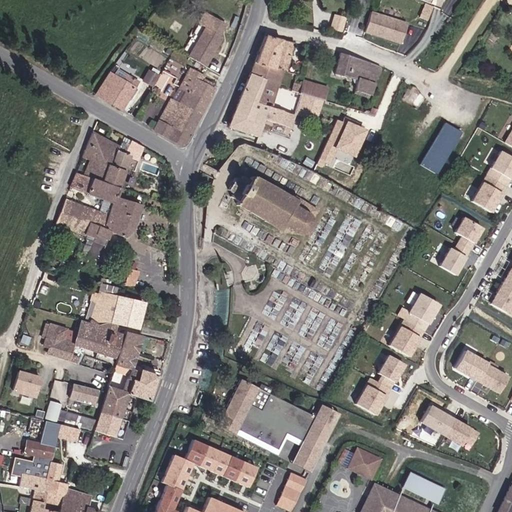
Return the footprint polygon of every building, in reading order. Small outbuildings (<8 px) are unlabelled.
[(205,67),(222,39),(219,37),(226,25),(204,12),(197,23),(205,28),(187,57),(205,67)] [(370,13),(364,32),(383,38),(384,36),(387,37),(386,39),(400,44),(406,24),(370,13)] [(345,19),(335,16),(331,28),(340,31),(345,19)] [(293,45),(262,34),(231,128),(257,137),(263,120),(289,129),(300,94),(274,85),(280,69),(285,71),(293,45)] [(380,66),(354,57),(340,53),(334,75),(357,80),(354,90),(371,96),(380,66)] [(121,110),(137,83),(117,70),(118,68),(114,65),(95,94),(121,110)] [(212,84),(203,79),(204,76),(189,68),(172,101),(170,99),(154,130),(183,147),(214,89),(210,88),(212,84)] [(153,85),(159,75),(149,70),(143,80),(153,85)] [(162,89),(170,75),(163,71),(155,85),(162,89)] [(327,88),(304,81),(300,94),(323,101),(327,88)] [(377,110),(371,108),(369,115),(375,116),(377,110)] [(358,123),(337,115),(319,162),(332,167),(338,150),(356,157),(366,130),(356,127),(358,123)] [(459,132),(445,123),(420,164),(434,173),(459,132)] [(511,128),(503,143),(511,147),(511,128)] [(130,155),(115,150),(117,144),(91,134),(82,158),(89,161),(83,176),(75,173),(70,187),(112,203),(107,216),(65,199),(55,225),(105,244),(109,232),(126,239),(130,229),(139,204),(114,195),(130,155)] [(511,174),(511,158),(499,151),(485,175),(505,186),(511,174)] [(308,227),(308,223),(309,223),(309,221),(308,221),(308,220),(310,220),(316,211),(292,196),(289,200),(279,194),(277,192),(276,193),(266,187),(266,186),(264,185),(263,185),(253,179),(251,177),(250,178),(250,177),(249,178),(249,177),(248,180),(241,176),(238,180),(233,178),(227,189),(231,192),(229,197),(236,201),(235,202),(234,203),(235,203),(235,204),(235,205),(236,205),(237,205),(249,212),(248,212),(250,213),(250,212),(263,220),(263,221),(264,221),(279,229),(282,225),(291,231),(293,232),(293,231),(295,232),(297,233),(299,233),(302,232),(303,232),(304,232),(304,231),(305,230),(307,229),(308,227)] [(490,212),(505,186),(485,176),(470,202),(490,212)] [(438,266),(454,275),(481,228),(462,218),(453,233),(460,237),(452,251),(448,248),(438,266)] [(511,265),(489,304),(511,316),(511,265)] [(134,328),(141,304),(114,296),(116,288),(100,283),(97,294),(93,292),(83,323),(80,322),(73,343),(69,342),(73,331),(46,323),(41,337),(45,338),(43,345),(49,347),(47,353),(76,362),(79,355),(110,365),(113,358),(114,358),(93,430),(115,436),(127,394),(148,401),(156,375),(139,370),(139,372),(130,370),(141,336),(123,330),(121,336),(113,333),(116,322),(134,328)] [(422,331),(437,305),(418,294),(403,320),(422,331)] [(407,357),(422,331),(403,320),(388,346),(407,357)] [(453,369),(476,382),(486,364),(463,351),(453,369)] [(355,405),(374,416),(389,390),(403,365),(387,356),(377,374),(381,376),(377,383),(369,379),(355,405)] [(495,367),(487,362),(476,382),(497,394),(506,378),(494,370),(495,367)] [(43,378),(19,371),(13,390),(37,397),(43,378)] [(322,446),(338,415),(319,405),(313,417),(269,394),(258,388),(239,379),(217,423),(235,432),(237,429),(279,451),(277,456),(308,472),(322,446)] [(100,391),(74,384),(70,397),(96,404),(100,391)] [(453,421),(428,407),(419,423),(443,437),(444,437),(460,446),(463,442),(471,446),(477,435),(453,421)] [(201,413),(195,410),(192,418),(198,420),(201,413)] [(76,416),(58,411),(55,419),(73,424),(76,416)] [(92,420),(77,417),(76,423),(90,427),(92,420)] [(41,445),(28,442),(26,453),(34,455),(33,462),(15,458),(12,474),(22,477),(22,474),(30,475),(47,479),(59,425),(46,422),(41,445)] [(80,430),(62,426),(60,436),(78,441),(80,430)] [(260,468),(195,440),(187,459),(251,487),(260,468)] [(376,459),(355,450),(348,468),(368,477),(376,459)] [(195,463),(174,455),(163,482),(184,490),(195,463)] [(22,477),(20,486),(35,490),(33,499),(22,496),(20,503),(31,506),(29,511),(96,511),(86,509),(89,497),(66,490),(67,484),(58,482),(62,466),(51,463),(47,479),(30,475),(22,474),(22,477)] [(287,511),(288,511),(305,479),(292,473),(276,506),(287,511)] [(442,490),(409,474),(403,486),(436,502),(442,490)] [(507,511),(511,504),(511,479),(496,511),(507,511)] [(183,492),(167,485),(155,511),(179,511),(180,511),(176,510),(183,492)] [(429,511),(372,486),(359,511),(429,511)] [(205,511),(201,511),(189,507),(187,511),(245,511),(211,498),(205,511)]
